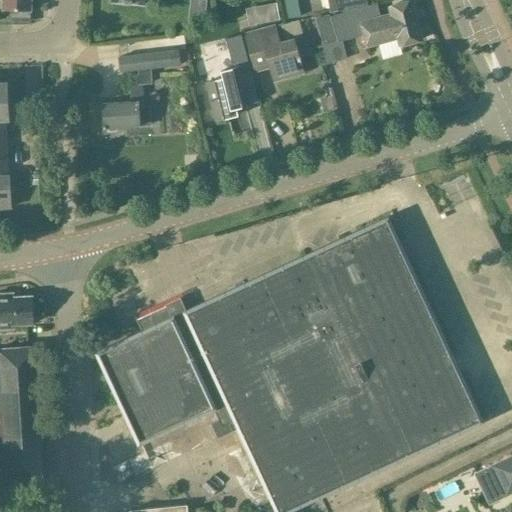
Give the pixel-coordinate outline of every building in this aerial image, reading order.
[(34,0),(4,0),(4,8),(33,10),(34,0)] [(298,0),(283,0),(288,20),(301,17),(298,0)] [(338,0),(337,0),(339,11),(363,6),(362,0),(338,0)] [(389,7),(391,13),(370,18),(368,7),(330,16),(329,14),(316,17),(322,44),(330,42),(364,34),(367,48),(398,40),(400,46),(423,40),(412,1),(389,7)] [(280,20),(276,3),(246,9),(249,26),(280,20)] [(303,73),(299,59),(312,55),(306,36),(304,36),(300,21),(282,27),(281,24),(276,26),(275,24),(244,33),(255,72),(270,68),(274,81),(303,73)] [(323,65),(335,62),(330,42),(322,44),(318,45),(323,65)] [(129,76),(130,103),(102,104),(104,128),(140,125),(140,127),(152,126),(150,106),(145,107),(144,84),(152,83),(151,69),(181,65),(179,50),(118,57),(119,72),(138,71),(139,75),(129,76)] [(221,71),(223,78),(205,82),(215,121),(238,115),(236,108),(258,103),(246,53),(231,57),(233,68),(221,71)] [(11,120),(10,85),(0,85),(0,211),(14,211),(12,177),(9,177),(6,120),(11,120)] [(389,216),(186,310),(186,311),(237,421),(234,422),(275,511),(291,511),(485,423),(389,216)] [(0,329),(13,329),(13,325),(34,324),(32,296),(14,297),(14,293),(0,293),(0,329)] [(136,320),(142,331),(95,353),(137,444),(213,409),(218,420),(211,423),(218,438),(233,431),(230,424),(234,422),(237,421),(186,311),(186,310),(180,298),(165,304),(166,306),(136,320)] [(0,349),(0,376),(2,412),(0,414),(0,509),(28,508),(28,503),(43,502),(42,483),(44,483),(35,347),(0,349)] [(511,492),(511,457),(493,466),(507,495),(511,492)]
